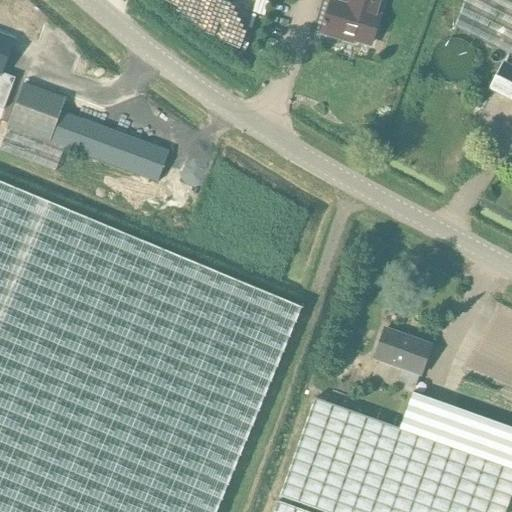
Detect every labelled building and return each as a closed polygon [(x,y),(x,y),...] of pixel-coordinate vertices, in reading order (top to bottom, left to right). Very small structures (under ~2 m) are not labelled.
[(331,2),(322,33),(343,39),(344,36),(370,45),(379,17),(381,18),(386,0),(344,0),(343,6),(331,2)] [(511,0),(464,0),(454,27),(508,54),(491,88),(511,98),(511,0)] [(479,57),(479,56),(478,52),(477,47),(475,44),(472,40),(468,37),(464,35),(457,33),(448,35),(441,39),(436,46),(433,54),(434,62),(436,67),(439,71),(442,74),(446,76),(454,79),(458,78),(464,77),(471,73),(475,68),(477,65),(478,61),(479,57)] [(0,109),(3,111),(12,86),(0,81),(0,74),(1,75),(14,41),(0,35),(0,109)] [(64,148),(157,183),(169,153),(61,112),(65,100),(24,85),(0,148),(0,150),(56,171),(64,148)] [(0,511),(214,511),(297,314),(172,263),(0,193),(0,511)] [(172,263),(297,314),(314,270),(190,220),(172,263)] [(396,382),(414,389),(419,376),(420,376),(430,347),(384,330),(373,359),(400,369),(396,382)] [(511,428),(412,393),(399,430),(314,400),(279,497),(319,511),(504,511),(511,491),(511,428)] [(270,511),(302,511),(274,502),(270,511)]
